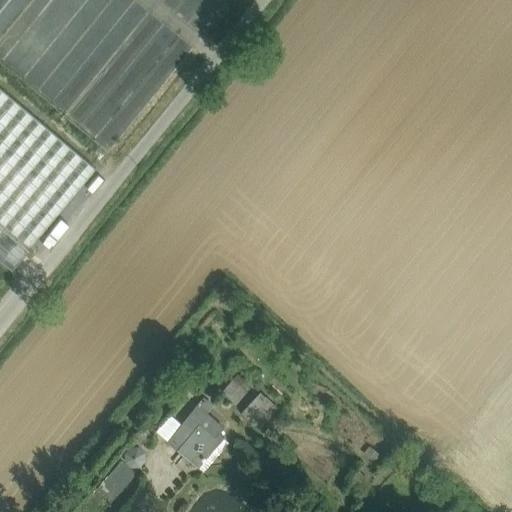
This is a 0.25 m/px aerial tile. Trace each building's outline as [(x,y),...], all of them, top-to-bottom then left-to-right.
[(38,88),(112,145),(130,123),(99,100),(91,111),(85,106),(90,100),(79,91),(79,92),(69,85),(63,92),(45,79),(38,88)] [(0,256),(13,268),(96,168),(0,87),(0,256)] [(237,401),(251,384),(237,373),(223,391),(237,401)] [(259,427),(278,407),(257,387),(238,407),(259,427)] [(197,405),(168,441),(197,467),(217,443),(218,443),(224,437),(220,433),(224,428),(197,405)] [(103,501),(137,479),(126,462),(92,485),(103,501)]
